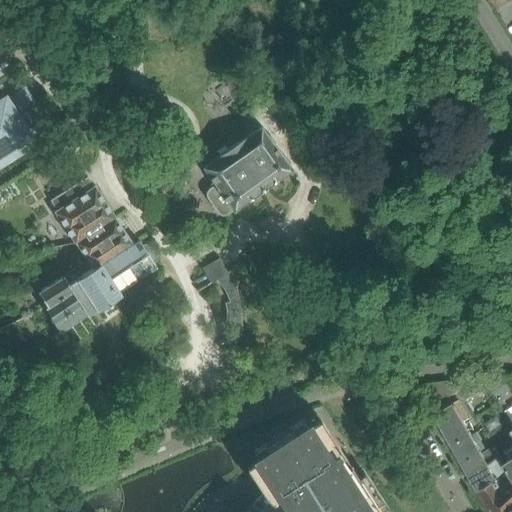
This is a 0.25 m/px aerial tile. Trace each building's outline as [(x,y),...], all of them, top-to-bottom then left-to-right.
[(22,115),(21,113),(20,112),(14,115),(5,100),(0,103),(0,160),(46,131),(32,109),(22,115)] [(203,166),(203,167),(208,174),(216,185),(208,191),(207,193),(206,194),(206,196),(207,197),(218,213),(222,215),(226,214),(234,209),(250,198),(259,192),(260,191),(263,194),(267,191),(269,190),(266,186),(271,183),(291,168),(286,160),(287,159),(284,155),(282,156),(271,140),(271,139),(273,138),(271,136),(269,133),(268,134),(261,126),(252,132),(236,143),(225,151),(220,155),(203,166)] [(55,211),(76,243),(116,218),(95,186),(77,198),(70,188),(51,200),(57,210),(55,211)] [(76,243),(84,256),(93,269),(93,270),(99,266),(133,244),(132,244),(116,218),(76,243)] [(133,244),(99,266),(117,294),(117,293),(117,294),(157,267),(154,262),(155,261),(156,260),(156,259),(157,259),(157,258),(157,257),(157,256),(157,255),(157,254),(157,253),(157,252),(157,251),(157,250),(156,249),(156,248),(155,248),(154,247),(154,246),(153,246),(152,245),(151,244),(150,244),(149,244),(148,243),(147,243),(146,243),(145,243),(144,244),(143,244),(142,244),(141,243),(139,239),(132,244),(133,244)] [(215,260),(202,268),(210,282),(211,283),(216,280),(228,273),(228,272),(219,258),(215,260)] [(35,294),(46,310),(59,332),(88,313),(95,309),(99,306),(99,305),(115,294),(117,294),(99,266),(93,270),(93,269),(80,277),(79,276),(79,277),(69,284),(64,276),(38,291),(35,294)] [(228,273),(216,280),(220,285),(224,289),(229,302),(224,302),(226,311),(226,317),(225,321),(241,326),(242,326),(242,323),(241,320),(241,317),(242,316),(241,314),(239,305),(238,296),(236,287),(237,286),(236,284),(235,284),(235,281),(234,278),(233,275),(231,272),(232,271),(231,269),(228,272),(228,273)] [(476,378),(475,378),(480,385),(482,389),(485,393),(486,395),(510,379),(507,375),(503,375),(501,375),(491,376),(488,376),(485,377),(478,377),(476,377),(476,378)] [(462,379),(455,380),(462,391),(464,395),(480,385),(475,378),(464,379),(462,379)] [(419,384),(416,384),(417,385),(418,386),(426,401),(426,402),(427,403),(453,394),(460,392),(462,391),(455,380),(454,380),(453,380),(452,380),(419,384)] [(459,400),(454,402),(462,417),(464,420),(469,417),(459,400)] [(434,412),(433,413),(434,415),(442,428),(451,445),(472,433),(464,420),(462,417),(454,402),(435,413),(434,412)] [(381,511),(388,508),(359,463),(352,468),(350,464),(344,456),(328,430),(322,421),(320,418),(315,411),(303,419),(289,428),(284,422),(271,430),(263,435),(268,442),(253,451),(241,459),(246,466),(251,473),(258,485),(259,484),(261,488),(260,488),(261,490),(241,511),(381,511)] [(504,424),(488,433),(493,442),(496,446),(505,460),(511,456),(511,427),(511,428),(507,430),(504,424)] [(472,433),(451,445),(461,463),(482,451),(472,433)] [(474,473),(467,473),(477,491),(489,511),(511,511),(511,471),(508,466),(505,460),(496,446),(483,454),(489,463),(474,473)] [(482,451),(461,463),(467,473),(474,473),(489,463),(483,454),(482,451)] [(28,484),(16,460),(7,464),(20,488),(28,484)]
